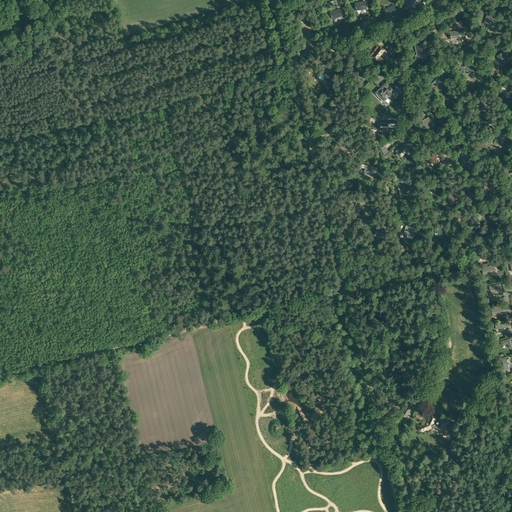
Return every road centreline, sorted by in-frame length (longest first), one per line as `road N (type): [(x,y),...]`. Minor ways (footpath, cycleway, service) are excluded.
road 1 (track): [(0,374),(344,291)]
road 2 (track): [(66,39),(97,127),(290,66)]
road 3 (track): [(398,511),(344,291)]
road 4 (track): [(0,199),(147,175),(180,162)]
road 5 (track): [(344,291),(511,251)]
road 6 (track): [(217,322),(180,162)]
road 7 (unclassified): [(310,139),(272,0)]
road 8 (track): [(340,272),(310,139)]
